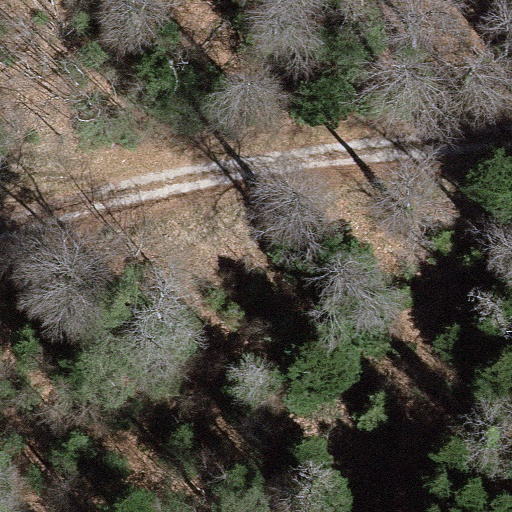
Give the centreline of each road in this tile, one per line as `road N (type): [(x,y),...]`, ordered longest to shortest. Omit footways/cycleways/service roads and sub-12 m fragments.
road 1 (track): [(511,141),(151,183),(0,230)]
road 2 (track): [(151,183),(0,171)]
